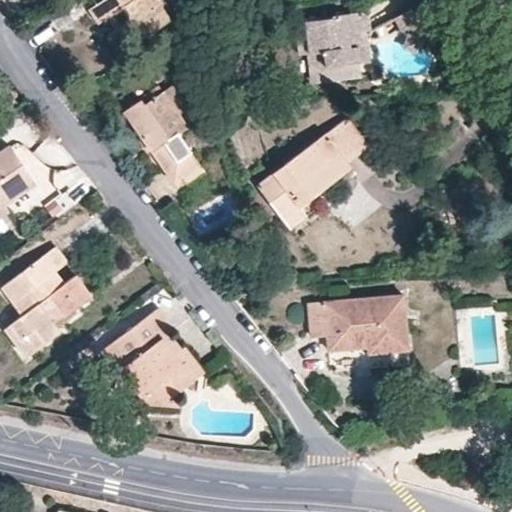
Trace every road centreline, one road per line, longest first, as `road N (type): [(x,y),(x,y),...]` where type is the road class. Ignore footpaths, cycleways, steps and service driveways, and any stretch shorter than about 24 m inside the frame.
road 1 (residential): [(355,488),(0,28)]
road 2 (tertiary): [(355,488),(256,484),(0,438)]
